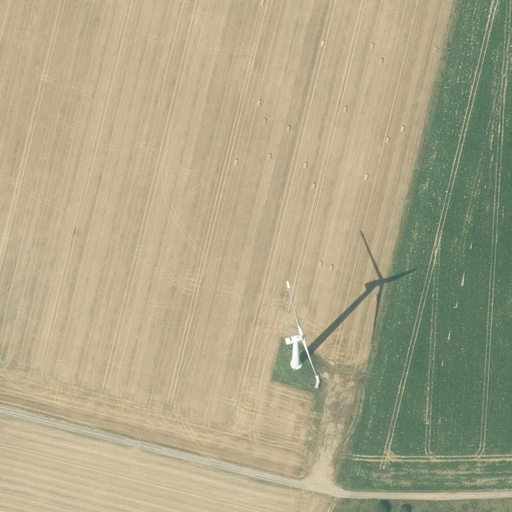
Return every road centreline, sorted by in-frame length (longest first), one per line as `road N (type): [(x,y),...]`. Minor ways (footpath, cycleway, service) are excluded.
road 1 (track): [(458,0),(329,511)]
road 2 (track): [(0,409),(351,496),(511,494)]
road 3 (track): [(303,486),(329,382),(298,371)]
